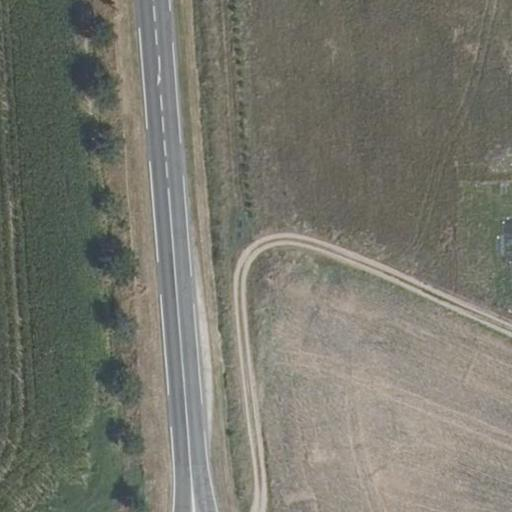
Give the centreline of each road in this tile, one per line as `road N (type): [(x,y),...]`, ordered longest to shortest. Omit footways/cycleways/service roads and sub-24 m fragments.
road 1 (track): [(217,0),(260,511)]
road 2 (secondary): [(192,500),(154,0)]
